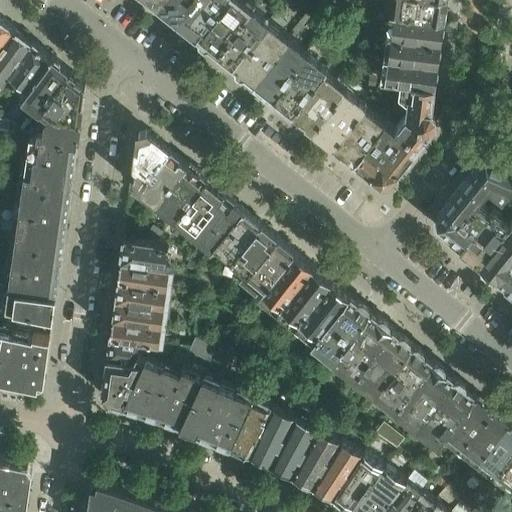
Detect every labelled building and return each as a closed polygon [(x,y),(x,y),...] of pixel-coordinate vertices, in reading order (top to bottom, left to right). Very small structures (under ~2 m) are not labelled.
[(165,0),(162,4),(181,18),(194,0),(165,0)] [(194,0),(181,18),(200,34),(225,0),(194,0)] [(244,0),(225,0),(200,34),(220,50),(254,7),(257,4),(252,0),(246,0),(245,1),(244,0)] [(359,5),(352,0),(338,0),(338,1),(353,12),(359,5)] [(444,18),(446,0),(390,0),(389,11),(392,12),(444,18)] [(254,7),(220,50),(236,62),(270,20),(254,7)] [(441,41),(444,18),(392,12),(389,34),(441,41)] [(0,45),(14,26),(0,15),(0,45)] [(270,20),(236,62),(257,79),(291,37),(270,20)] [(33,39),(14,26),(0,45),(0,84),(33,39)] [(438,63),(441,41),(389,34),(386,55),(438,63)] [(291,37),(257,79),(275,94),(309,51),(291,37)] [(51,53),(33,39),(0,84),(9,90),(12,86),(22,93),(51,53)] [(497,48),(494,63),(503,64),(506,49),(497,48)] [(309,51),(275,94),(294,109),(326,69),(328,66),(309,51)] [(70,68),(51,53),(22,93),(21,95),(40,109),(41,108),(70,68)] [(435,85),(438,63),(386,55),(383,78),(402,80),(435,85)] [(86,80),(70,68),(41,108),(49,113),(81,118),(86,80)] [(326,69),(294,109),(314,125),(347,85),(326,69)] [(430,115),(435,85),(402,80),(400,93),(401,94),(408,100),(407,114),(403,119),(399,124),(420,141),(437,120),(430,115)] [(347,85),(314,125),(336,142),(366,104),(368,102),(347,85)] [(366,104),(336,142),(356,158),(386,121),(366,104)] [(81,118),(49,113),(46,116),(42,116),(41,126),(39,125),(38,134),(78,140),(81,118)] [(386,121),(356,158),(382,179),(390,178),(420,141),(399,124),(396,128),(386,121)] [(148,129),(140,131),(131,192),(136,193),(139,190),(171,148),(148,129)] [(78,140),(38,134),(30,133),(25,172),(73,179),(78,140)] [(189,162),(171,148),(139,190),(156,204),(189,162)] [(511,164),(486,154),(472,171),(488,185),(502,196),(511,183),(511,172),(511,168),(511,164)] [(208,177),(189,162),(156,204),(174,218),(208,177)] [(472,171),(445,205),(462,218),(476,200),(488,185),(472,171)] [(73,179),(25,172),(17,229),(65,235),(73,179)] [(226,191),(208,177),(174,218),(193,233),(226,191)] [(245,206),(226,191),(193,233),(211,247),(214,243),(245,206)] [(462,218),(445,205),(437,215),(438,224),(463,244),(490,211),(476,200),(462,218)] [(261,219),(245,206),(214,243),(231,257),(261,219)] [(490,211),(463,244),(481,259),(510,222),(493,208),(490,211)] [(278,233),(261,219),(231,257),(227,262),(237,271),(242,265),(248,270),(278,233)] [(511,220),(510,222),(481,259),(500,274),(511,258),(511,220)] [(155,223),(149,231),(145,237),(158,238),(164,231),(155,223)] [(65,235),(17,229),(9,285),(57,292),(65,235)] [(278,233),(248,270),(243,275),(255,284),(259,279),(265,284),(295,246),(278,233)] [(167,254),(169,244),(158,238),(145,237),(132,235),(126,235),(122,258),(171,264),(171,262),(172,256),(167,254)] [(314,261),(295,246),(265,284),(259,292),(277,307),(314,261)] [(176,263),(171,262),(171,264),(122,258),(120,277),(173,284),(176,263)] [(511,258),(500,274),(511,283),(511,258)] [(332,276),(314,261),(277,307),(296,322),(332,276)] [(351,291),(332,276),(296,322),(315,337),(351,291)] [(170,302),(173,284),(120,277),(117,296),(170,302)] [(57,292),(9,285),(7,302),(7,303),(54,313),(57,292)] [(372,308),(351,291),(315,337),(312,340),(333,357),(372,308)] [(168,321),(170,302),(117,296),(114,314),(168,321)] [(45,376),(54,313),(7,303),(7,302),(0,300),(0,372),(39,381),(41,381),(43,380),(44,379),(45,378),(45,377),(45,376)] [(372,308),(333,357),(354,373),(393,325),(372,308)] [(165,340),(168,321),(114,314),(112,333),(141,337),(162,339),(155,352),(169,357),(175,342),(165,340)] [(413,341),(393,325),(354,373),(375,390),(413,341)] [(139,351),(141,337),(112,333),(109,356),(135,359),(139,351)] [(198,428),(220,378),(234,348),(197,335),(193,344),(178,341),(170,362),(164,360),(163,362),(142,408),(161,413),(198,428)] [(434,358),(413,341),(375,390),(396,406),(434,358)] [(135,359),(109,356),(104,391),(108,397),(124,402),(146,354),(139,351),(135,359)] [(276,357),(259,351),(257,358),(273,364),(276,357)] [(146,354),(124,402),(142,408),(163,362),(146,354)] [(455,374),(434,358),(396,406),(417,423),(455,374)] [(476,391),(455,374),(417,423),(438,440),(443,433),(476,391)] [(231,441),(253,392),(220,378),(198,428),(214,435),(231,441)] [(493,405),(476,391),(443,433),(460,446),(493,405)] [(253,392),(231,441),(250,450),(273,401),(253,392)] [(273,401),(250,450),(271,460),(297,412),(273,401)] [(510,419),(493,405),(460,446),(477,460),(510,419)] [(297,412),(271,460),(293,471),(319,424),(297,412)] [(511,452),(511,420),(510,419),(477,460),(495,474),(511,452)] [(385,421),(377,431),(398,445),(405,436),(385,421)] [(319,424),(293,471),(314,482),(343,436),(319,424)] [(343,436),(314,482),(335,494),(365,448),(343,436)] [(365,448),(335,494),(355,506),(386,462),(371,452),(365,448)] [(511,486),(511,452),(495,474),(511,487),(511,486)] [(28,460),(0,453),(0,504),(7,506),(27,508),(33,466),(28,460)] [(386,462),(355,506),(363,511),(378,511),(408,476),(386,462)] [(440,463),(434,470),(438,474),(439,472),(445,477),(448,473),(442,468),(444,466),(440,463)] [(408,476),(378,511),(402,511),(423,487),(408,475),(408,476)] [(92,481),(87,511),(193,511),(187,509),(134,488),(98,477),(92,481)] [(423,487),(402,511),(426,511),(437,498),(423,487)] [(451,511),(454,509),(453,508),(439,496),(437,498),(426,511),(451,511)] [(472,511),(475,509),(461,498),(455,506),(453,508),(454,509),(451,511),(472,511)]
